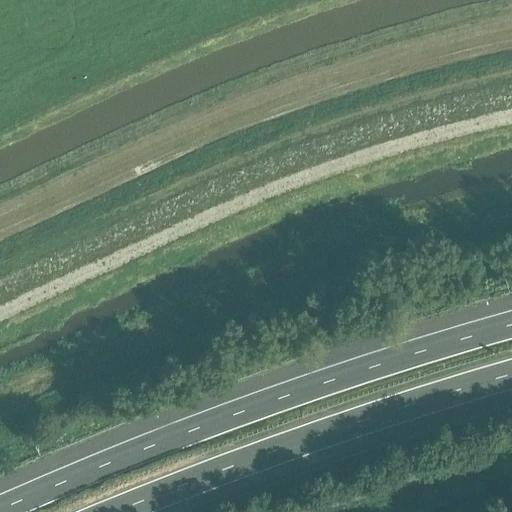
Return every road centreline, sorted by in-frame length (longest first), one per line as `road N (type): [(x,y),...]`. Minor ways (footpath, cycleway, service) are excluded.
road 1 (motorway): [(511,329),(278,399),(0,509)]
road 2 (motorway): [(123,511),(292,447),(511,381)]
